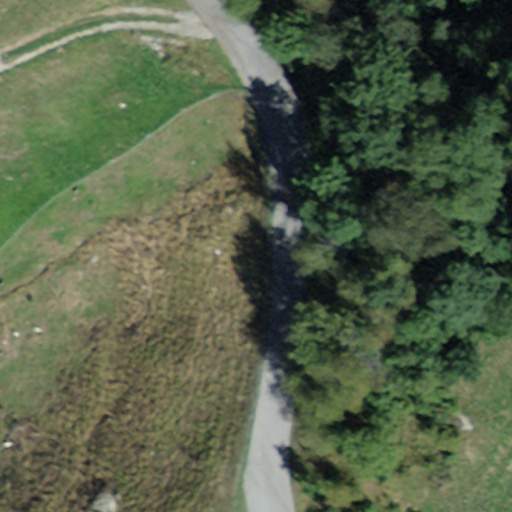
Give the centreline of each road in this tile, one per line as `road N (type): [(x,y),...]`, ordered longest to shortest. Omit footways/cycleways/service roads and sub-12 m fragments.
road 1 (residential): [(275,511),(269,501),(276,318),(260,52),(194,0)]
road 2 (track): [(260,52),(124,18),(0,65)]
